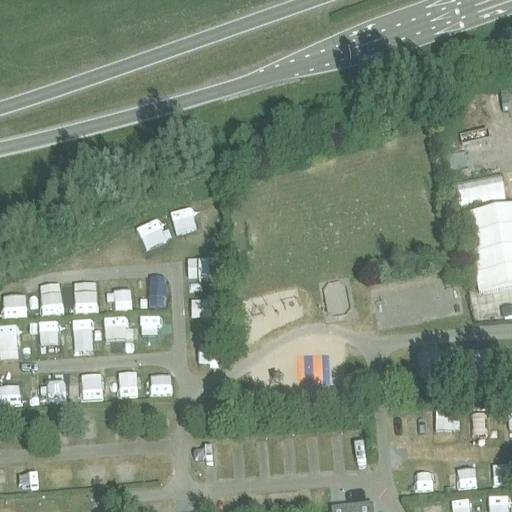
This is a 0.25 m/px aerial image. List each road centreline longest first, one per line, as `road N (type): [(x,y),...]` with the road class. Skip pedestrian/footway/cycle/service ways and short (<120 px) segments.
road 1 (secondary): [(0,149),(212,94),(491,0)]
road 2 (secondary): [(313,0),(0,110)]
road 3 (residential): [(181,361),(173,272),(48,278),(27,289)]
road 4 (residential): [(373,348),(306,330),(219,381),(183,383)]
road 5 (residential): [(381,485),(186,499)]
road 6 (residential): [(181,361),(22,367)]
road 7 (residential): [(373,348),(511,337)]
road 8 (residential): [(381,485),(373,348)]
